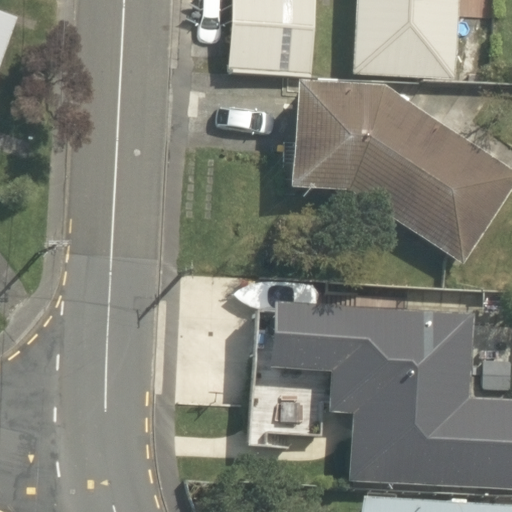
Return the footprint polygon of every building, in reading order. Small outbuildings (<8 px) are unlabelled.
[(313,78),(316,0),(230,0),(228,74),(313,78)] [(458,0),(355,0),(351,80),(454,86),(458,0)] [(0,68),(16,23),(0,17),(0,68)] [(511,175),(383,94),(296,89),(290,194),(350,197),(462,270),(511,195),(511,175)] [(473,320),(271,310),(266,376),(329,378),(327,419),(350,419),(347,488),(465,493),(473,320)] [(322,392),(240,388),(237,447),(319,451),(322,392)]
